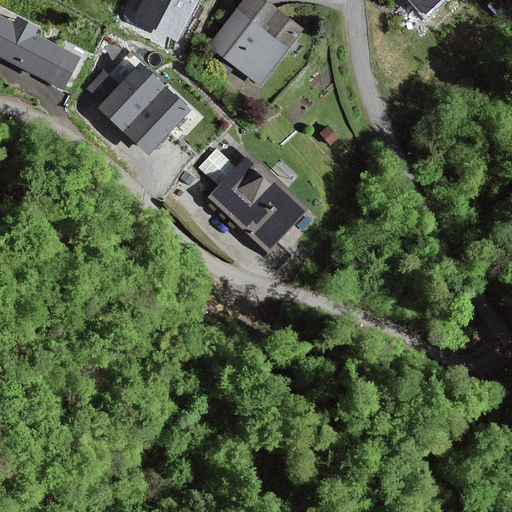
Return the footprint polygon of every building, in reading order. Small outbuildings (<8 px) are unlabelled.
[(196,0),(145,0),(135,20),(176,41),(196,0)] [(287,47),(301,28),(278,10),(264,0),(246,0),(239,10),(213,45),(261,81),(287,47)] [(412,0),(425,13),(438,0),(412,0)] [(0,21),(0,52),(63,86),(79,57),(35,34),(39,28),(19,18),(14,27),(1,20),(0,21)] [(149,153),(189,111),(164,88),(141,66),(120,88),(104,74),(90,89),(105,103),(101,108),(124,130),(149,153)] [(338,137),(329,127),(321,133),(330,144),(338,137)] [(307,207),(251,157),(214,197),(270,248),(307,207)]
